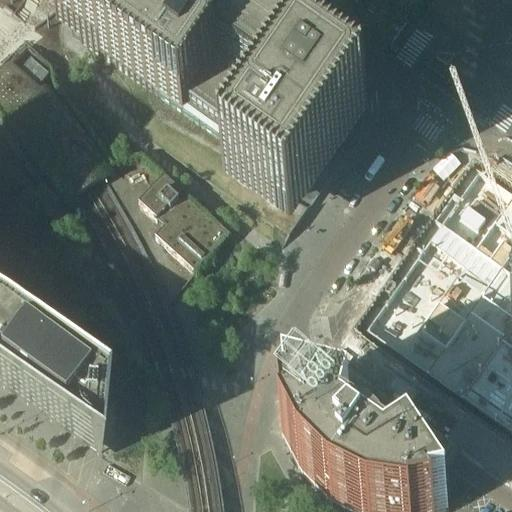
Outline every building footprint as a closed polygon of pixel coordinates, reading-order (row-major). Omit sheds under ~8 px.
[(74,0),(56,27),(71,37),(160,107),(152,118),(140,135),(221,192),(289,239),(291,237),(321,194),(368,128),(350,116),(367,92),(235,0),(180,0),(178,4),(172,0),(74,0)] [(46,78),(30,64),(19,76),(35,90),(46,78)] [(511,195),(477,171),(364,332),(511,436),(511,195)] [(227,242),(164,187),(139,215),(164,236),(155,247),(194,281),(227,242)] [(0,390),(85,451),(100,461),(106,391),(0,316),(0,390)] [(75,365),(90,344),(61,323),(46,344),(75,365)] [(372,454),(368,451),(365,449),(363,456),(343,442),(350,416),(279,397),(284,438),(281,439),(300,476),(326,501),(330,505),(343,511),(446,511),(410,459),(414,456),(407,451),(404,454),(400,457),(399,459),(398,461),(396,463),(395,465),(395,467),(387,472),(381,468),(384,466),(382,463),(380,461),(378,459),(374,456),(372,454)]
